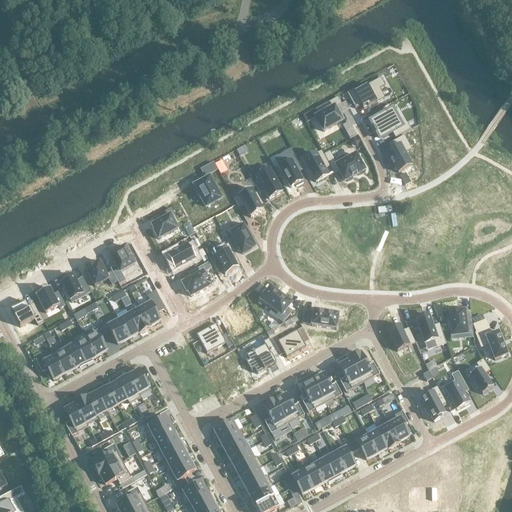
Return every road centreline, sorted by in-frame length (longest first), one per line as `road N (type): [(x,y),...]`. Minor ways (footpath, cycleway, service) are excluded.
road 1 (unclassified): [(0,162),(242,29)]
road 2 (residential): [(0,301),(131,232),(186,323)]
road 3 (residential): [(274,264),(271,238),(289,209),(384,194),(357,124)]
road 4 (residential): [(188,426),(367,332)]
road 5 (residential): [(511,320),(471,293),(373,301)]
road 6 (residential): [(308,511),(430,445)]
road 7 (residential): [(367,332),(430,445)]
road 8 (residential): [(44,402),(104,511)]
